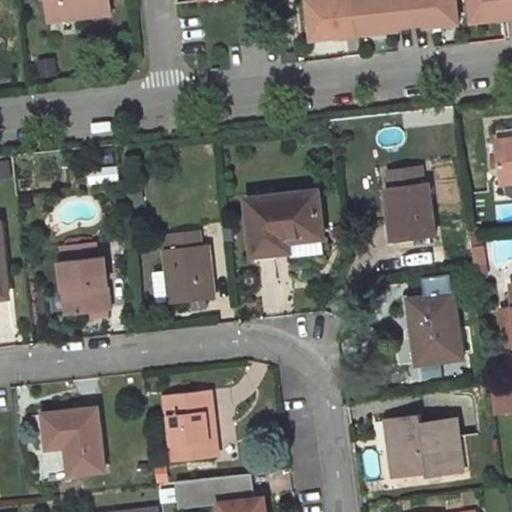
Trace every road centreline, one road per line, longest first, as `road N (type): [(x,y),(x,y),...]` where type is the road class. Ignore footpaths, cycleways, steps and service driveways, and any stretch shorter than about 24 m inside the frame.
road 1 (residential): [(342,511),(319,379),(281,346),(227,337),(0,361)]
road 2 (unclassified): [(511,61),(167,101)]
road 3 (unclassified): [(167,101),(0,119)]
